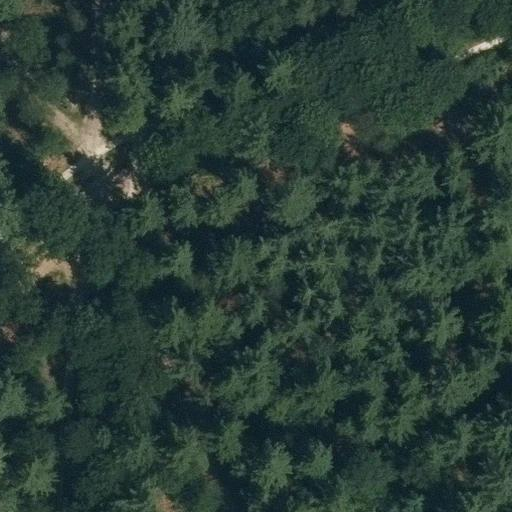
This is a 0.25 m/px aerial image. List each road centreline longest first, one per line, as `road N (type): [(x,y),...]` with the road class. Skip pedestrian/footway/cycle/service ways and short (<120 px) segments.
road 1 (track): [(85,176),(81,216),(496,0)]
road 2 (track): [(511,150),(181,183),(167,175)]
road 3 (track): [(147,185),(135,369),(203,511)]
road 4 (track): [(81,216),(55,511)]
road 5 (track): [(97,0),(85,176)]
road 6 (track): [(0,40),(85,176)]
road 7 (track): [(81,216),(0,312)]
